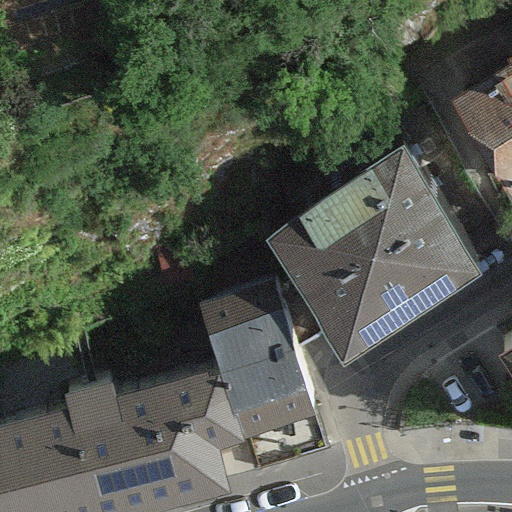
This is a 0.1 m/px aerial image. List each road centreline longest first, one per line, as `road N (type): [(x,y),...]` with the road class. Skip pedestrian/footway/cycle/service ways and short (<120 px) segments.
road 1 (residential): [(376,499),(375,403),(397,360),(511,286)]
road 2 (secondary): [(511,484),(439,481),(376,499)]
